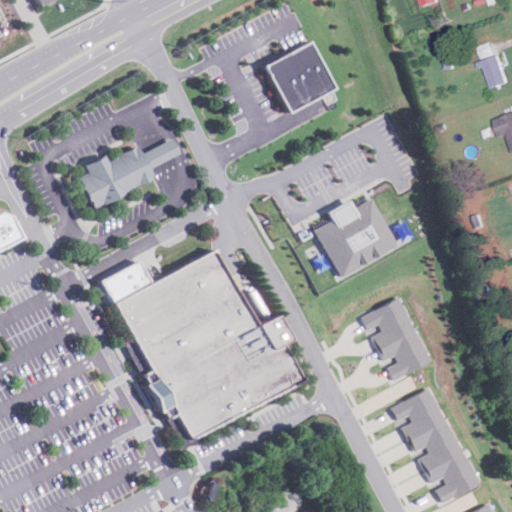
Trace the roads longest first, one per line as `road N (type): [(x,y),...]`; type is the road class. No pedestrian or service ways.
road 1 (residential): [(134,18),(393,511)]
road 2 (secondary): [(0,120),(190,0)]
